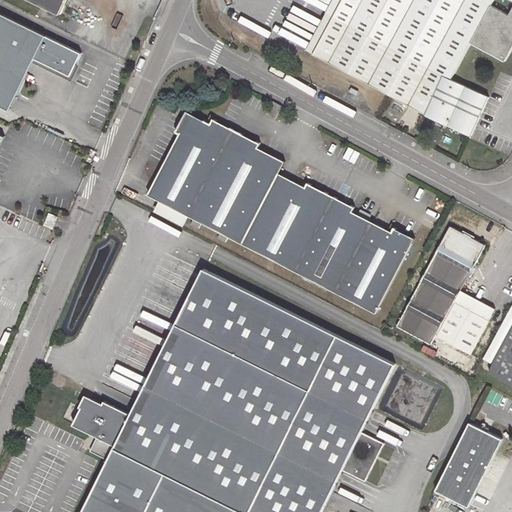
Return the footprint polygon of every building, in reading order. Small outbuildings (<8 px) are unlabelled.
[(33,0),(62,14),(68,0),(33,0)] [(333,0),(307,49),(314,54),(343,0),(333,0)] [(343,0),(314,54),(419,110),(469,0),(343,0)] [(511,49),(511,18),(478,0),(469,0),(419,110),(449,126),(472,135),(489,97),(451,80),(471,43),(506,61),(511,49)] [(511,0),(478,0),(511,18),(511,0)] [(72,76),(83,53),(0,12),(0,105),(11,111),(36,59),(72,76)] [(359,91),(351,87),(349,92),(357,96),(359,91)] [(275,117),(281,106),(274,102),(268,113),(275,117)] [(261,143),(216,121),(213,119),(210,123),(207,122),(186,111),(176,132),(179,134),(154,183),(168,191),(162,202),(171,206),(200,221),(377,313),(417,238),(396,227),(393,231),(389,229),(354,211),(356,206),(309,182),(307,186),(281,173),(286,161),(259,147),(261,143)] [(168,191),(154,183),(148,195),(162,202),(168,191)] [(171,206),(166,216),(194,231),(200,221),(171,206)] [(58,217),(50,213),(45,225),(53,228),(58,217)] [(485,244),(451,226),(398,326),(432,344),(437,335),(471,354),(490,320),(454,301),(462,287),(485,244)] [(395,364),(203,268),(131,414),(104,401),(102,404),(87,396),(72,424),(97,437),(90,451),(108,459),(81,511),(321,511),(342,470),(365,481),(384,443),(361,432),(395,364)] [(454,301),(490,320),(498,306),(462,287),(454,301)] [(511,305),(483,358),(494,364),(511,331),(511,305)] [(385,324),(382,330),(405,342),(408,336),(385,324)] [(511,331),(494,364),(490,371),(511,383),(511,331)] [(483,358),(473,377),(484,383),(490,371),(494,364),(483,358)] [(501,437),(468,421),(435,489),(468,506),(501,437)]
